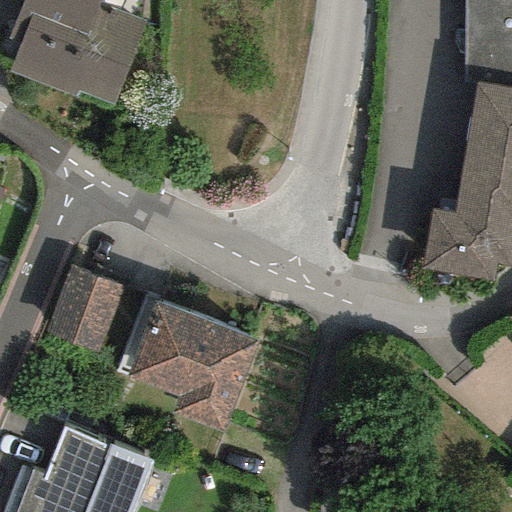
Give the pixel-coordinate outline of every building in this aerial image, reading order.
[(18,45),(7,73),(73,98),(75,92),(110,106),(144,21),(96,2),(96,0),(20,0),(5,39),(18,45)] [(511,90),(511,0),(464,0),(464,83),(474,85),(511,90)] [(511,90),(474,85),(455,213),(431,208),(422,270),(491,282),(495,268),(511,271),(511,269),(511,90)] [(124,287),(68,265),(42,333),(98,355),(124,287)] [(256,339),(153,302),(125,378),(177,397),(171,414),(222,433),(256,339)] [(17,466),(8,489),(69,511),(130,511),(150,460),(62,427),(44,476),(17,466)] [(69,511),(8,489),(0,511),(69,511)]
